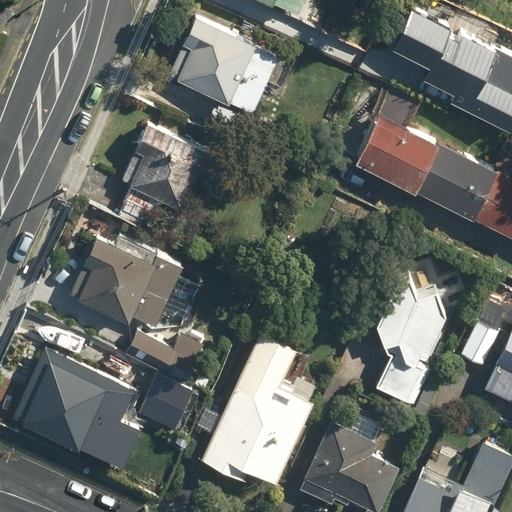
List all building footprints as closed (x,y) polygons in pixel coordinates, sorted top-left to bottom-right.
[(245,123),(281,43),(198,6),(170,67),(221,90),(213,109),(245,123)] [(511,161),(385,104),(362,156),(511,223),(511,161)] [(151,114),(124,173),(134,178),(122,205),(159,222),(170,198),(182,203),(198,168),(215,176),(227,149),(151,114)] [(186,256),(122,227),(118,236),(97,226),(69,288),(138,319),(126,345),(186,372),(204,332),(182,322),(202,280),(180,269),(186,256)] [(391,351),(376,381),(414,400),(435,359),(429,356),(452,313),(442,280),(420,286),(415,273),(372,286),(391,351)] [(501,323),(481,312),(463,347),(483,358),(501,323)] [(511,322),(486,379),(511,391),(511,322)] [(263,325),(203,451),(245,472),(251,460),(278,473),(324,379),(302,368),(297,377),(283,370),(297,341),(263,325)] [(135,381),(49,340),(17,408),(125,460),(144,421),(122,410),(135,381)] [(158,367),(142,406),(180,422),(196,383),(158,367)] [(302,485),(333,499),(336,494),(349,499),(351,493),(382,506),(401,461),(372,448),(384,419),(339,399),(302,485)] [(423,459),(400,511),(490,511),(488,511),(511,456),(511,443),(483,431),(463,477),(423,459)]
